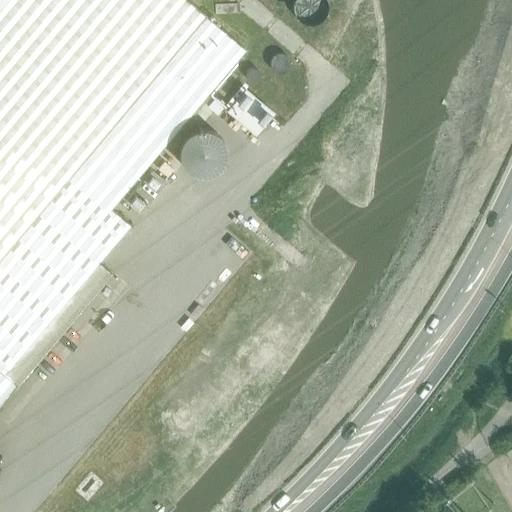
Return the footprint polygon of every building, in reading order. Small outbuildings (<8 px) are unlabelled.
[(185,0),(103,0),(0,123),(0,403),(111,272),(110,271),(98,261),(108,249),(129,224),(109,207),(243,49),(203,15),(185,0)] [(0,0),(0,123),(103,0),(0,0)] [(223,94),(231,84),(223,78),(215,88),(223,94)] [(237,86),(224,103),(251,125),(265,108),(237,86)] [(163,161),(157,168),(167,176),(173,169),(163,161)] [(152,169),(125,200),(139,212),(166,181),(152,169)]
